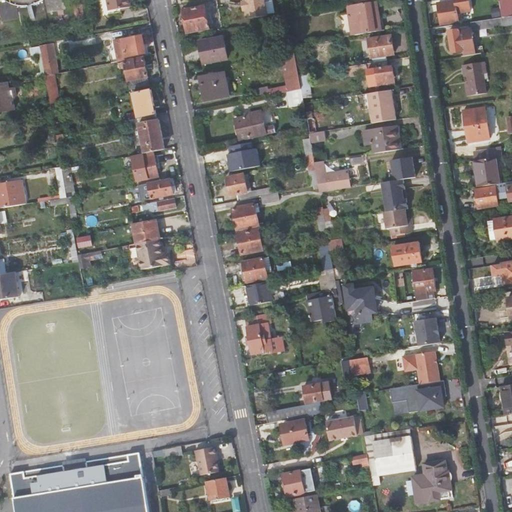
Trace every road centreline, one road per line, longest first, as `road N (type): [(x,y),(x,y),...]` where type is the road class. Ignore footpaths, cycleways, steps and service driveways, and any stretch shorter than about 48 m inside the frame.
road 1 (residential): [(159,0),(260,511)]
road 2 (residential): [(493,511),(414,0)]
